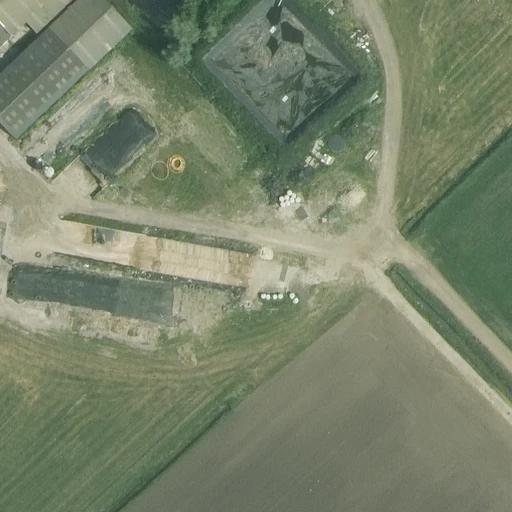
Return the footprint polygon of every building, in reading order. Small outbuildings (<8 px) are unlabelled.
[(36,35),(72,0),(0,0),(0,46),(25,23),(36,35)] [(105,89),(88,71),(131,30),(101,0),(80,0),(0,77),(0,124),(15,141),(16,140),(33,158),(105,89)] [(350,27),(358,7),(339,0),(338,0),(331,19),(350,27)] [(324,148),(308,150),(311,175),(328,173),(324,148)] [(262,198),(269,206),(293,184),(285,176),(262,198)] [(172,320),(174,287),(111,282),(110,298),(120,299),(119,313),(129,314),(130,304),(139,305),(138,318),(172,320)]
